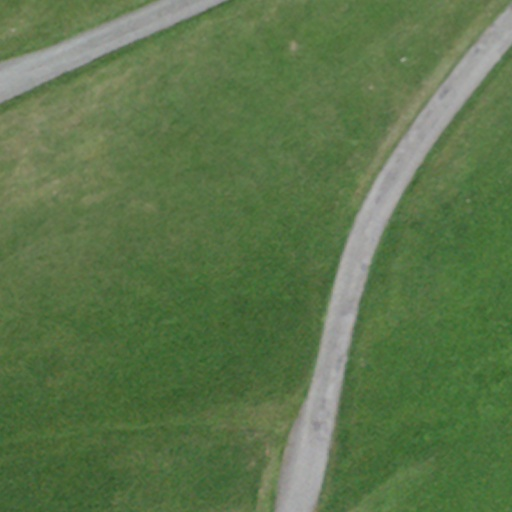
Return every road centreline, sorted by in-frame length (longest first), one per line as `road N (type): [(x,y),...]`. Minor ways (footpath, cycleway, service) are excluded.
road 1 (residential): [(295,511),(355,262),(381,202),(416,142),(511,25)]
road 2 (residential): [(196,0),(0,89)]
